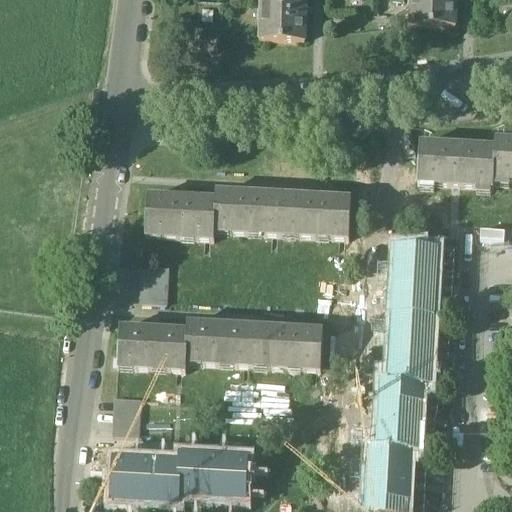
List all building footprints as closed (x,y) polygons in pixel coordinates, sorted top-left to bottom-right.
[(304,0),(263,0),(262,46),(303,47),(304,0)] [(454,0),(413,0),(413,30),(453,32),(454,0)] [(511,146),(495,145),(494,153),(493,186),(511,187),(511,146)] [(494,153),(420,149),(418,189),(492,194),(493,186),(494,153)] [(283,201),(216,197),(215,205),(214,238),(281,241),(283,201)] [(351,204),(283,201),(281,241),(349,245),(351,204)] [(215,205),(148,202),(146,243),(213,246),(214,238),(215,205)] [(438,255),(397,253),(393,320),(434,323),(438,255)] [(168,273),(144,272),(143,309),(166,310),(168,273)] [(434,323),(393,320),(389,387),(422,389),(430,390),(434,323)] [(255,333),(188,329),(187,336),(186,370),(253,374),(255,333)] [(187,336),(121,333),(119,374),(185,378),(186,370),(187,336)] [(323,337),(255,333),(253,374),(320,378),(323,337)] [(389,387),(381,387),(377,453),(377,454),(410,455),(418,456),(422,389),(389,387)] [(141,405),(117,404),(115,441),(139,443),(141,405)] [(406,511),(410,455),(377,454),(377,453),(369,452),(365,511),(406,511)] [(248,464),(181,461),(180,469),(178,503),(246,506),(248,464)] [(180,469),(114,465),(111,506),(178,510),(178,503),(180,469)]
